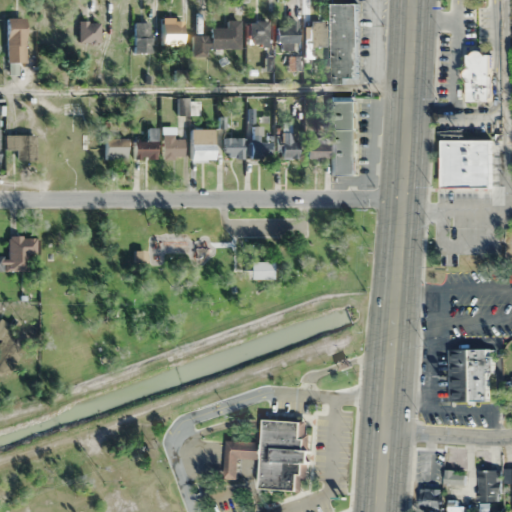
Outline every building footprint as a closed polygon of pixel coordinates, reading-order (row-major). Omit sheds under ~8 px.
[(331,82),(356,82),(356,3),(331,3),(331,82)] [(24,17),(5,17),(5,62),(24,62),(24,17)] [(239,20),(226,20),(226,28),(210,28),(210,35),(192,35),(192,56),(208,56),(208,49),(240,49),(239,20)] [(297,20),(287,20),(287,27),(276,27),(276,43),(297,43),(297,20)] [(161,44),(182,44),(182,21),(161,21),(161,44)] [(249,43),(272,43),(272,21),(249,21),(249,43)] [(305,54),(327,54),(327,21),(305,21),(305,54)] [(134,53),(150,53),(150,22),(134,22),(134,53)] [(466,101),(489,101),(489,51),(466,51),(466,101)] [(355,96),(331,96),(331,174),(355,174),(355,96)] [(191,129),(191,160),(213,160),(213,129),(191,129)] [(89,158),(89,133),(68,133),(68,158),(89,158)] [(35,158),(35,135),(6,135),(6,150),(13,150),(13,158),(35,158)] [(163,157),(183,157),(183,136),(163,136),(163,157)] [(297,158),(297,136),(280,136),(280,158),(297,158)] [(327,137),(306,137),(306,158),(327,158),(327,137)] [(243,138),(223,138),(223,157),(243,157),(243,138)] [(249,159),(268,159),(268,138),(249,138),(249,159)] [(125,159),(125,139),(105,139),(105,159),(125,159)] [(490,186),(490,139),(442,139),(442,186),(490,186)] [(133,158),(155,158),(155,140),(133,140),(133,158)] [(0,270),(25,271),(25,254),(35,254),(35,236),(9,236),(9,256),(0,256),(0,270)] [(250,262),(250,279),(272,279),(272,262),(250,262)] [(448,401),(488,401),(488,371),(491,371),(491,348),(448,348),(448,401)] [(260,459),(258,488),(301,491),(301,480),(305,480),(308,422),(263,419),(261,442),(258,442),(225,440),(225,451),(224,459),(224,464),(223,478),(236,479),(237,465),(237,460),(237,458),(255,459),(260,459)] [(501,507),(500,470),(477,470),(478,507),(501,507)] [(464,482),(464,472),(446,472),(446,482),(464,482)] [(440,489),(421,488),(420,510),(440,511),(440,489)]
